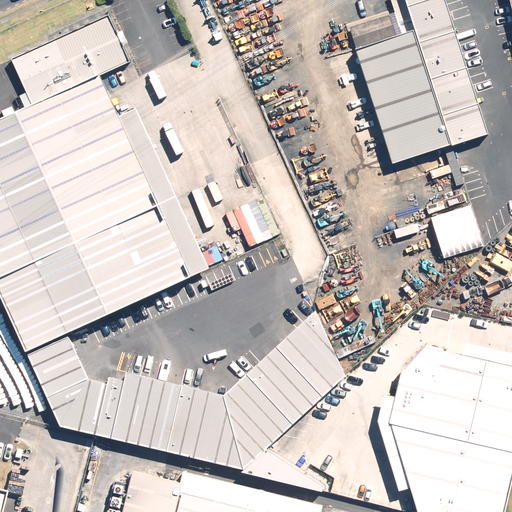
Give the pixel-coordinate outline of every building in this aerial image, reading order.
[(403,0),(414,31),(452,145),(490,133),(446,0),(403,0)] [(33,107),(99,77),(132,62),(110,14),(11,59),(33,107)] [(452,145),(414,31),(356,50),(394,164),(452,145)] [(0,288),(29,350),(209,268),(136,110),(118,118),(99,77),(33,107),(0,122),(0,288)] [(231,163),(244,193),(252,189),(251,186),(258,182),(247,156),(231,163)] [(238,195),(226,176),(217,181),(229,201),(238,195)] [(282,229),(263,192),(246,200),(266,238),(282,229)] [(469,205),(432,217),(445,259),(483,246),(469,205)] [(376,248),(419,232),(415,221),(372,237),(376,248)] [(379,343),(352,280),(320,294),(347,357),(379,343)] [(245,470),(345,375),(316,309),(224,394),(127,372),(124,380),(110,377),(109,382),(88,378),(71,337),(30,356),(61,425),(245,470)] [(383,428),(403,494),(418,490),(424,511),(511,511),(511,345),(467,334),(463,351),(439,345),(407,375),(403,397),(389,395),(383,428)] [(176,511),(184,482),(133,470),(123,511),(176,511)] [(184,482),(176,511),(324,511),(326,506),(187,473),(184,482)]
